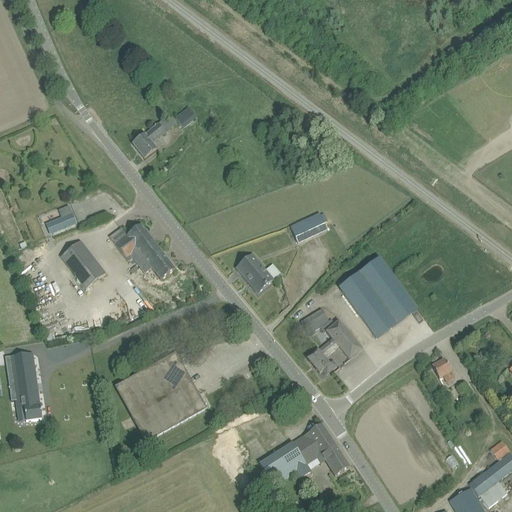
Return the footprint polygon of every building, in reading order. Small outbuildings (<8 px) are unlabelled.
[(197,119),(188,109),(175,119),(184,130),(197,119)] [(144,160),(152,154),(157,150),(152,145),(172,129),(165,121),(141,139),(133,145),(144,160)] [(47,226),(51,236),(76,225),(69,208),(59,212),(62,219),(47,226)] [(290,229),(298,245),(328,232),(320,216),(290,229)] [(141,227),(127,237),(121,229),(109,238),(126,261),(130,257),(139,269),(150,261),(149,260),(160,251),(141,227)] [(60,259),(85,291),(106,275),(81,243),(60,259)] [(150,261),(139,269),(144,275),(151,270),(161,282),(175,271),(160,251),(149,260),(150,261)] [(273,281),(252,256),(237,269),(258,294),(273,281)] [(417,310),(380,261),(340,291),(376,340),(417,310)] [(329,322),(328,320),(335,316),(332,311),(328,314),(325,310),(322,311),(322,310),(300,324),(308,338),(324,328),(325,331),(335,325),(332,320),(329,322)] [(325,333),(332,342),(338,349),(350,362),(363,351),(338,322),(325,333)] [(338,349),(332,342),(319,353),(318,352),(308,361),(320,375),(323,372),(327,376),(337,367),(333,363),(329,366),(324,360),(338,349)] [(32,355),(22,357),(5,359),(13,411),(23,409),(25,423),(42,421),(37,384),(36,384),(32,355)] [(146,445),(207,412),(176,355),(115,389),(146,445)] [(432,368),(437,377),(439,381),(444,378),(447,385),(455,381),(451,374),(451,373),(449,370),(444,361),(432,368)] [(456,390),(462,401),(473,395),(466,384),(456,390)] [(260,466),(269,479),(302,457),(308,466),(318,460),(319,461),(337,449),(322,426),(260,466)] [(498,462),(510,453),(502,442),(490,451),(498,462)] [(349,468),(337,449),(319,461),(322,465),(326,462),(336,477),(349,468)] [(498,484),(511,472),(511,459),(509,455),(469,486),(472,490),(479,499),(480,499),(489,510),(507,496),(498,484)] [(312,473),(308,466),(302,457),(269,479),(275,488),(297,473),(302,480),(312,473)] [(484,511),(472,490),(449,503),(453,511),(484,511)] [(290,506),(292,511),(300,511),(298,503),(290,506)]
